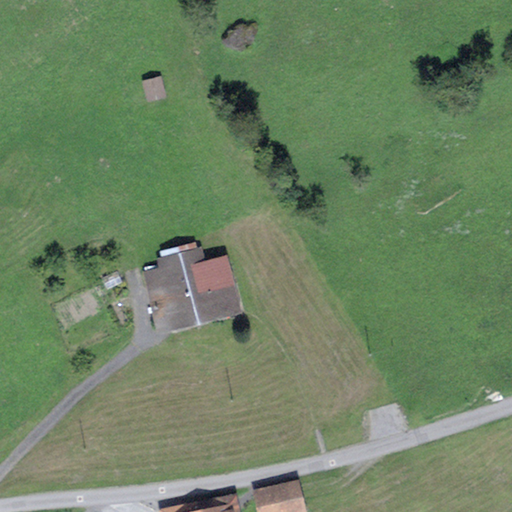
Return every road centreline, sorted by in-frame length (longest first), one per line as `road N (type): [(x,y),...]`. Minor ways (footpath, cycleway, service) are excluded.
road 1 (unclassified): [(0,507),(159,491),(324,459),(511,406)]
road 2 (track): [(0,477),(74,391),(149,342)]
